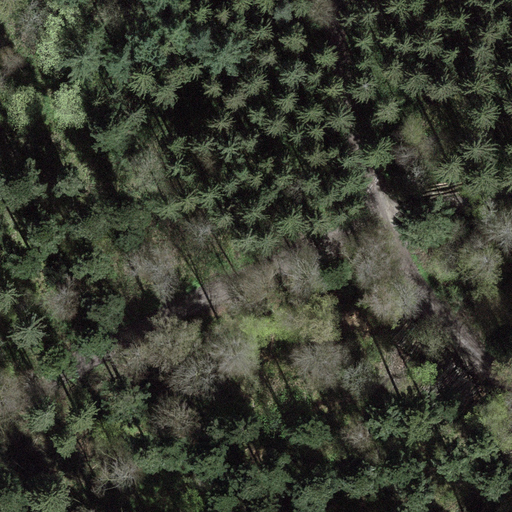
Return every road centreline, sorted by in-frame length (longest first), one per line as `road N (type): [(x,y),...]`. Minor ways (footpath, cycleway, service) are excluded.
road 1 (track): [(0,403),(57,369),(387,220)]
road 2 (track): [(511,392),(453,331),(411,273),(387,220)]
road 3 (track): [(387,220),(369,181),(341,47)]
road 4 (track): [(387,220),(511,196)]
